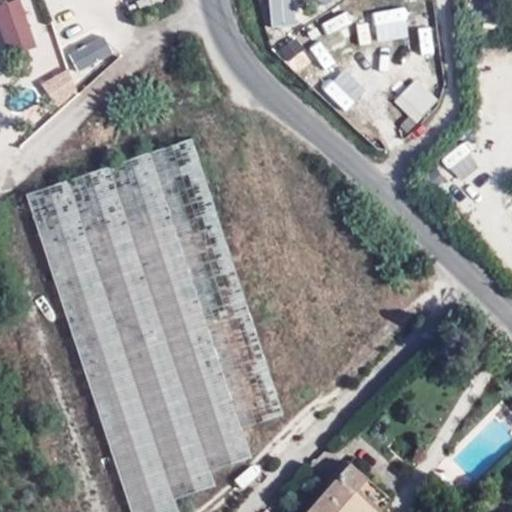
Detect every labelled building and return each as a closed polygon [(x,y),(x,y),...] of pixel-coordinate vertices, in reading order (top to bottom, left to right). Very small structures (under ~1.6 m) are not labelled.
[(17,0),(0,0),(0,38),(7,59),(35,50),(17,0)] [(59,36),(90,27),(81,0),(63,0),(50,4),(59,36)] [(294,0),(269,0),(272,25),(297,23),(294,0)] [(356,37),(369,36),(368,16),(355,17),(356,37)] [(277,47),(297,72),(315,58),(294,33),(277,47)] [(69,50),(77,70),(114,57),(107,36),(69,50)] [(483,104),(511,98),(511,88),(508,65),(477,71),(483,104)] [(321,90),(340,100),(348,86),(328,76),(321,90)] [(365,133),(375,123),(353,100),(343,109),(365,133)] [(175,511),(176,499),(212,488),(208,473),(252,458),(245,426),(282,413),(190,142),(29,196),(131,511),(175,511)] [(0,310),(13,306),(0,264),(0,310)] [(371,511),(333,479),(305,511),(371,511)]
